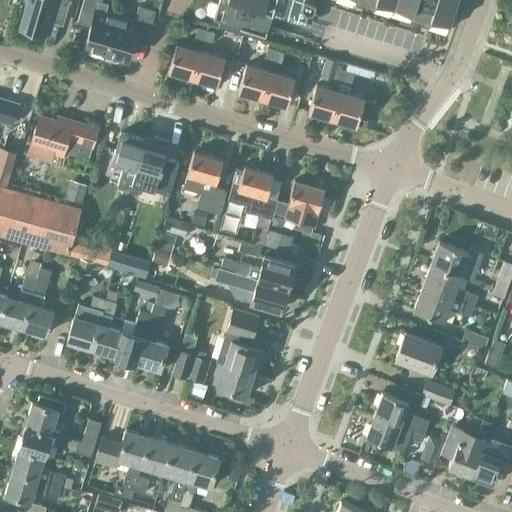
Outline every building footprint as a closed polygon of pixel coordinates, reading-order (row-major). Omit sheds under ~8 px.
[(63,26),(70,1),(67,0),(23,0),(15,28),(46,37),(51,22),(63,26)] [(106,53),(117,15),(100,10),(102,0),(83,0),(78,20),(88,22),(90,26),(84,47),(90,48),(91,52),(95,55),(100,55),(104,52),(106,53)] [(218,0),(213,16),(220,18),(218,26),(263,39),(266,28),(270,29),(273,20),(275,11),(306,21),(307,9),(310,8),(311,8),(313,7),(313,6),(314,5),(314,4),(315,2),(315,1),(314,0),(354,0),(354,1),(374,7),(376,0),(411,11),(409,18),(429,24),(431,17),(450,23),(456,0),(218,0)] [(117,15),(106,53),(108,53),(110,58),(114,60),(118,60),(122,58),(127,59),(133,39),(137,37),(147,40),(156,11),(139,6),(135,20),(117,15)] [(198,27),(194,40),(203,42),(207,30),(198,27)] [(214,32),(207,30),(193,78),(216,85),(224,57),(209,52),(214,32)] [(268,41),(267,47),(276,49),(278,43),(268,41)] [(200,50),(176,43),(168,71),(192,78),(200,50)] [(276,49),(267,47),(264,60),(272,62),(276,49)] [(283,51),(276,49),(272,62),(279,64),(283,51)] [(342,83),(346,70),(338,68),(340,61),(328,58),(322,77),(342,83)] [(262,98),(270,71),(246,64),(238,91),(262,98)] [(348,64),(346,70),(342,83),(340,91),(332,118),(356,125),(364,98),(348,93),(353,73),(353,72),(354,66),(348,64)] [(270,71),(262,98),(286,105),(294,77),(270,71)] [(332,118),(340,91),(316,84),(308,111),(332,118)] [(0,119),(12,123),(19,103),(0,97),(0,119)] [(62,123),(40,116),(28,153),(50,159),(53,150),(88,160),(98,128),(64,117),(62,123)] [(365,118),(362,125),(371,128),(373,120),(365,118)] [(129,191),(144,139),(121,132),(112,160),(124,164),(117,187),(129,191)] [(159,174),(167,146),(144,139),(129,191),(140,194),(148,171),(159,174)] [(0,147),(0,181),(7,184),(16,152),(0,147)] [(219,214),(226,191),(226,190),(215,187),(223,159),(194,150),(183,188),(200,193),(196,207),(207,210),(219,214)] [(272,219),(274,213),(278,199),(267,196),(273,173),(244,165),(238,187),(234,186),(229,200),(246,205),(244,211),(272,219)] [(311,231),(323,188),(295,180),(288,203),(278,200),(274,213),(296,219),(294,226),(311,231)] [(0,234),(67,254),(75,229),(80,209),(0,185),(0,234)] [(69,185),(65,197),(80,202),(84,190),(69,185)] [(195,210),(192,221),(203,225),(207,213),(195,210)] [(189,223),(165,217),(162,229),(185,236),(189,223)] [(255,231),(251,242),(264,245),(267,234),(255,231)] [(161,232),(156,247),(171,251),(175,236),(161,232)] [(269,233),(265,244),(288,251),(292,240),(269,233)] [(258,255),(260,245),(241,239),(238,249),(258,255)] [(472,280),(475,269),(464,265),(469,252),(439,240),(430,263),(461,275),(460,275),(472,280)] [(104,247),(95,250),(98,259),(108,256),(104,247)] [(107,266),(126,271),(131,255),(111,249),(107,266)] [(155,249),(152,260),(163,264),(167,252),(155,249)] [(287,286),(293,263),(264,254),(260,268),(223,258),(220,267),(287,286)] [(80,259),(77,271),(89,274),(92,262),(80,259)] [(503,298),(511,274),(511,263),(504,261),(492,294),(503,298)] [(36,278),(39,267),(28,263),(25,274),(18,298),(6,294),(0,315),(0,320),(21,327),(36,278)] [(456,287),(460,275),(461,275),(430,263),(422,286),(475,305),(479,295),(456,287)] [(214,266),(211,275),(217,277),(220,268),(214,266)] [(36,278),(21,327),(45,334),(53,308),(40,304),(50,270),(39,267),(36,278)] [(280,310),(287,286),(220,267),(220,268),(217,277),(216,278),(253,289),(250,301),(280,310)] [(136,280),(133,290),(139,292),(142,282),(136,280)] [(147,282),(144,293),(155,297),(158,286),(147,282)] [(471,316),(475,305),(422,286),(413,309),(443,320),(448,308),(460,312),(471,316)] [(113,355),(121,329),(109,325),(116,301),(118,293),(108,290),(105,298),(90,348),(113,355)] [(90,348),(105,298),(93,295),(90,306),(78,303),(67,341),(90,348)] [(150,312),(153,304),(147,302),(145,310),(140,309),(132,332),(121,329),(113,355),(136,362),(144,336),(150,312)] [(160,369),(168,343),(156,340),(166,306),(154,303),(153,304),(150,312),(144,336),(136,362),(160,369)] [(254,372),(257,362),(261,363),(265,351),(261,350),(261,349),(257,347),(260,339),(252,336),(258,315),(232,307),(223,340),(217,360),(224,363),(254,372)] [(484,348),(488,337),(466,328),(461,340),(484,348)] [(430,371),(440,344),(405,331),(395,358),(430,371)] [(192,353),(195,341),(184,338),(180,349),(192,353)] [(496,366),(505,343),(493,339),(484,362),(496,366)] [(173,373),(185,377),(193,353),(192,353),(180,349),(173,373)] [(193,355),(187,377),(203,382),(210,360),(193,355)] [(247,396),(254,372),(224,363),(216,386),(247,396)] [(474,367),(471,374),(480,378),(483,370),(474,367)] [(511,379),(508,378),(503,391),(511,394),(511,379)] [(190,379),(186,395),(203,400),(208,385),(190,379)] [(449,402),(453,389),(426,379),(421,391),(449,402)] [(420,406),(423,396),(401,387),(397,397),(383,391),(374,413),(424,432),(429,420),(405,410),(408,402),(420,406)] [(62,412),(65,402),(39,395),(37,402),(32,401),(25,425),(50,432),(61,435),(64,424),(54,421),(57,411),(62,412)] [(423,433),(374,413),(366,436),(401,450),(407,435),(420,441),(423,433)] [(82,441),(94,444),(101,422),(89,418),(82,441)] [(489,427),(490,423),(482,420),(477,433),(452,423),(440,453),(452,458),(448,467),(471,475),(481,448),(489,427)] [(58,446),(61,435),(50,432),(25,425),(18,448),(44,455),(47,444),(58,446)] [(497,430),(489,427),(481,448),(471,475),(493,483),(502,457),(489,452),(497,430)] [(141,465),(150,435),(126,428),(122,442),(102,436),(95,459),(116,466),(119,459),(129,462),(126,472),(122,486),(116,484),(114,494),(131,499),(134,490),(138,476),(138,475),(141,465)] [(164,472),(172,442),(150,435),(141,465),(164,472)] [(428,436),(425,445),(440,451),(444,442),(428,436)] [(94,444),(82,441),(78,440),(74,452),(91,457),(94,444)] [(186,479),(195,449),(172,442),(164,472),(186,479)] [(40,467),(44,455),(18,448),(11,471),(61,486),(64,477),(65,474),(40,467)] [(180,500),(176,511),(202,511),(203,511),(189,506),(196,482),(210,486),(219,456),(195,449),(186,479),(180,500)] [(233,466),(229,478),(237,481),(242,469),(233,466)] [(58,497),(61,486),(11,471),(5,494),(27,501),(24,511),(23,511),(44,511),(46,506),(30,501),(34,490),(58,497)] [(138,476),(134,490),(145,493),(149,479),(138,475),(138,476)] [(64,477),(61,486),(70,488),(73,480),(64,477)] [(114,511),(118,511),(122,501),(98,493),(95,506),(114,511)] [(176,511),(180,500),(169,497),(164,511),(176,511)] [(336,511),(365,511),(367,510),(341,501),(336,511)]
